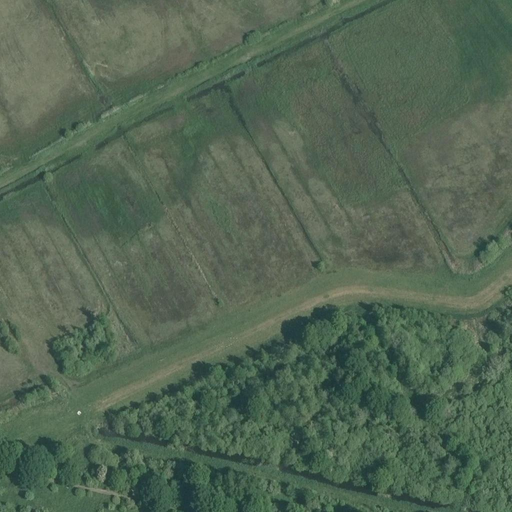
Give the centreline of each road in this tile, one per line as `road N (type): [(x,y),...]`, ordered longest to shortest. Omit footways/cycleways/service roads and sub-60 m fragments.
road 1 (track): [(511,264),(472,294),(344,284),(104,389),(12,443)]
road 2 (track): [(0,184),(357,0)]
